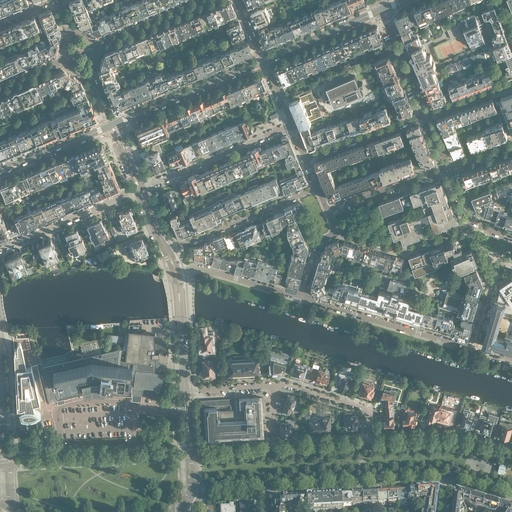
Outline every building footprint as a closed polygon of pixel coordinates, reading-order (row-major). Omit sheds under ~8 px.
[(11,10),(7,0),(0,0),(6,12),(11,10)] [(17,7),(13,0),(7,0),(11,10),(17,7)] [(150,12),(144,0),(141,0),(138,1),(143,15),(150,12)] [(156,9),(152,0),(144,0),(150,12),(156,9)] [(163,7),(160,0),(152,0),(156,9),(163,7)] [(344,13),(338,0),(336,0),(337,0),(335,1),(335,0),(331,2),(337,16),(344,13)] [(352,9),(348,0),(338,0),(344,13),(352,9)] [(367,3),(365,0),(348,0),(352,9),(367,3)] [(445,12),(440,0),(437,0),(431,3),(437,17),(442,15),(441,14),(445,12)] [(454,8),(450,0),(440,0),(445,12),(446,13),(451,11),(450,10),(454,8)] [(464,4),(461,0),(450,0),(454,8),(459,6),(460,7),(464,6),(464,4)] [(143,15),(138,1),(135,2),(135,1),(131,3),(137,18),(143,15)] [(235,12),(230,2),(230,1),(228,1),(224,3),(229,15),(229,17),(232,23),(238,20),(235,12)] [(86,7),(85,4),(84,2),(71,7),(73,13),(86,7)] [(337,16),(331,2),(326,4),(327,5),(325,5),(324,3),(322,4),(329,19),(337,16)] [(137,18),(131,3),(124,6),(130,20),(137,18)] [(229,15),(224,3),(218,5),(223,19),(229,17),(229,15)] [(437,17),(431,3),(423,6),(428,19),(433,17),(434,18),(437,17)] [(329,19),(322,4),(320,4),(321,7),(320,8),(319,7),(315,8),(316,9),(321,22),(329,19)] [(223,19),(218,5),(211,8),(216,21),(219,19),(220,21),(223,19)] [(130,20),(124,6),(118,8),(124,23),(130,20)] [(428,19),(423,6),(414,10),(420,23),(428,20),(428,19)] [(507,40),(503,30),(504,30),(499,16),(498,16),(494,6),(487,8),(480,11),(481,11),(480,12),(480,13),(481,13),(483,12),(484,15),(485,18),(487,18),(488,20),(490,19),(492,19),(493,24),(497,32),(495,33),(496,33),(493,34),(494,36),(492,37),(493,39),(493,40),(494,43),(492,43),(491,43),(492,46),(493,45),(493,46),(507,40)] [(76,18),(88,12),(86,7),(73,13),(76,18)] [(254,19),(272,12),(270,9),(267,11),(265,7),(257,10),(251,13),(254,19)] [(124,23),(118,8),(114,10),(114,11),(112,12),(117,26),(124,23)] [(217,23),(216,21),(211,8),(205,11),(211,25),(217,23)] [(36,22),(41,20),(53,15),(50,9),(38,15),(34,17),(36,22)] [(321,22),(316,9),(312,10),(312,9),(309,11),(310,13),(308,13),(313,26),(321,22)] [(420,23),(414,10),(406,13),(411,24),(415,22),(416,24),(417,24),(420,23)] [(211,25),(205,11),(198,14),(203,26),(206,25),(207,27),(211,25)] [(91,19),(88,12),(76,18),(78,24),(91,19)] [(118,26),(117,26),(112,12),(110,14),(107,16),(112,28),(118,26)] [(270,19),(269,16),(273,15),(272,12),(254,19),(256,25),(263,22),(270,19)] [(313,26),(308,13),(308,12),(304,14),(303,13),(301,14),(302,16),(299,17),(304,29),(313,26)] [(487,38),(484,30),(486,29),(485,26),(483,27),(481,22),(484,21),(483,18),(482,19),(480,13),(480,12),(477,13),(474,14),(463,18),(460,19),(471,47),(476,46),(478,45),(479,48),(482,47),(483,49),(492,46),(491,43),(489,37),(487,38)] [(411,24),(406,13),(395,18),(402,33),(411,29),(409,25),(411,24)] [(203,26),(198,14),(192,16),(197,29),(200,27),(201,30),(204,28),(203,26)] [(43,26),(55,20),(53,15),(41,20),(43,26)] [(112,28),(107,16),(104,17),(104,16),(101,17),(107,30),(112,28)] [(198,31),(197,29),(192,16),(186,19),(191,31),(194,30),(195,32),(198,31)] [(304,29),(299,17),(299,16),(296,18),(295,17),(293,18),(294,19),(292,20),(297,33),(304,29)] [(36,22),(34,17),(28,19),(33,31),(39,28),(36,22)] [(107,30),(101,17),(99,18),(99,19),(96,20),(98,24),(101,33),(107,30)] [(33,31),(28,19),(23,21),(28,33),(33,31)] [(93,24),(91,19),(78,24),(79,25),(84,28),(92,25),(93,24)] [(191,31),(186,19),(179,22),(184,34),(187,33),(188,35),(192,33),(191,31)] [(297,33),(292,20),(291,19),(287,21),(287,20),(285,21),(286,23),(283,24),(288,36),(297,33)] [(57,26),(56,23),(55,20),(43,26),(39,28),(41,33),(46,31),(57,26)] [(241,27),(240,23),(239,20),(238,20),(232,23),(225,26),(226,29),(228,28),(229,32),(241,27)] [(28,33),(23,21),(18,23),(23,35),(28,33)] [(184,34),(179,22),(173,24),(178,37),(181,35),(182,37),(185,36),(184,34)] [(23,35),(18,23),(12,26),(17,37),(17,38),(23,35)] [(288,36),(283,24),(283,23),(279,25),(279,24),(277,24),(277,26),(275,27),(280,40),(288,36)] [(101,33),(98,24),(92,27),(92,25),(84,28),(85,28),(85,29),(91,32),(96,35),(101,33)] [(178,37),(173,24),(166,27),(171,40),(175,38),(176,39),(178,38),(178,37)] [(462,34),(458,25),(448,30),(451,39),(462,34)] [(17,37),(12,26),(7,28),(11,39),(17,37)] [(60,32),(57,26),(46,31),(48,37),(60,32)] [(280,40),(275,27),(275,26),(271,28),(271,29),(268,30),(267,27),(264,28),(266,31),(267,31),(272,43),(280,40)] [(385,45),(377,26),(372,29),(372,28),(371,28),(370,29),(369,29),(369,30),(367,31),(374,45),(374,47),(379,45),(380,47),(385,45)] [(172,41),(166,27),(160,30),(166,44),(172,41)] [(241,27),(229,32),(231,35),(229,36),(231,39),(233,38),(234,37),(236,37),(244,33),(241,27)] [(11,39),(7,28),(1,31),(6,42),(11,39)] [(272,43),(267,31),(266,31),(264,28),(259,30),(265,46),(272,43)] [(418,36),(417,32),(416,32),(413,33),(412,29),(411,29),(402,33),(405,41),(418,36)] [(166,44),(160,30),(153,33),(158,45),(161,44),(162,45),(166,44)] [(374,45),(367,31),(363,32),(362,32),(361,32),(361,33),(360,33),(360,34),(359,34),(365,49),(374,45)] [(58,39),(60,32),(48,37),(50,42),(58,39)] [(158,45),(153,33),(147,35),(151,46),(152,47),(153,49),(156,48),(156,47),(158,45)] [(365,49),(359,34),(354,36),(353,36),(352,36),(351,37),(350,37),(350,38),(349,38),(355,53),(365,49)] [(151,46),(147,35),(141,38),(146,50),(148,49),(152,47),(151,46)] [(437,69),(430,54),(427,55),(425,50),(422,44),(418,36),(405,41),(412,56),(424,85),(438,79),(438,80),(449,75),(448,73),(445,66),(445,64),(442,65),(443,67),(442,68),(442,67),(437,69)] [(146,50),(141,38),(135,40),(140,51),(140,52),(144,51),(146,50)] [(355,53),(349,38),(345,40),(343,40),(341,41),(341,42),(340,42),(346,57),(355,53)] [(55,52),(58,39),(50,42),(46,44),(47,47),(49,46),(52,53),(55,52)] [(140,51),(135,40),(129,43),(134,55),(137,54),(136,52),(140,51)] [(511,75),(511,52),(507,40),(493,46),(502,70),(505,69),(508,77),(511,75)] [(252,52),(249,46),(247,41),(244,42),(244,43),(241,44),(240,43),(237,44),(242,56),(252,52)] [(346,57),(340,42),(335,44),(334,44),(332,45),(331,46),(337,61),(346,57)] [(46,56),(41,44),(39,45),(37,45),(37,43),(35,44),(36,47),(41,58),(46,56)] [(52,53),(49,46),(47,47),(46,44),(45,43),(41,44),(46,56),(52,53)] [(134,55),(129,43),(123,45),(129,59),(135,57),(134,55)] [(242,56),(237,44),(233,46),(233,47),(229,49),(233,60),(242,56)] [(129,59),(123,45),(117,48),(122,60),(125,59),(125,60),(129,59)] [(41,58),(36,47),(34,48),(31,46),(29,47),(35,61),(41,58)] [(337,61),(331,46),(326,48),(325,48),(323,49),(322,50),(328,65),(337,61)] [(35,61),(29,47),(23,49),(25,53),(29,63),(35,61)] [(122,60),(117,48),(111,50),(116,63),(123,60),(122,60)] [(233,60),(229,49),(224,51),(223,50),(219,52),(224,64),(233,60)] [(116,63),(111,50),(105,53),(110,63),(110,64),(110,65),(111,64),(111,65),(116,63)] [(328,65),(322,50),(317,52),(316,52),(314,53),(313,54),(312,54),(319,68),(328,65)] [(487,58),(483,51),(477,54),(476,54),(479,61),(487,58)] [(224,64),(219,52),(215,54),(215,55),(211,57),(216,67),(224,64)] [(29,63),(25,53),(22,54),(21,53),(19,54),(24,66),(29,63)] [(110,63),(105,53),(104,53),(103,56),(101,55),(99,61),(102,62),(101,62),(109,65),(109,63),(110,63)] [(24,66),(19,54),(16,55),(17,57),(13,58),(18,68),(24,66)] [(319,68),(312,54),(308,56),(306,56),(304,57),(304,58),(303,58),(309,72),(319,68)] [(479,61),(476,54),(469,56),(470,57),(468,57),(471,64),(472,64),(479,61)] [(392,65),(390,60),(388,56),(372,62),(376,71),(392,65)] [(471,64),(468,57),(468,56),(462,59),(462,60),(461,60),(464,67),(471,64)] [(12,71),(7,59),(6,57),(1,59),(2,63),(7,73),(12,71)] [(216,67),(211,57),(206,59),(205,58),(201,59),(206,71),(216,67)] [(18,68),(13,58),(10,59),(10,58),(7,59),(12,71),(18,68)] [(309,72),(303,58),(298,60),(297,60),(296,60),(295,61),(295,62),(294,62),(300,76),(309,72)] [(206,71),(201,59),(197,61),(198,62),(193,64),(198,75),(206,71)] [(464,67),(461,60),(460,59),(454,62),(454,63),(453,63),(456,70),(464,67)] [(109,67),(109,65),(101,62),(99,71),(109,67)] [(300,76),(294,62),(289,64),(288,64),(287,64),(286,64),(286,65),(285,66),(291,80),(300,76)] [(456,70),(453,63),(453,62),(446,65),(445,66),(448,73),(456,70)] [(198,75),(193,64),(188,66),(187,65),(183,67),(189,79),(198,75)] [(395,71),(392,65),(376,71),(379,78),(395,71)] [(291,81),(291,80),(285,66),(280,68),(279,68),(278,68),(277,68),(277,69),(276,69),(276,70),(275,70),(283,87),(284,87),(285,87),(286,87),(286,86),(287,85),(286,83),(291,81)] [(101,77),(114,72),(113,70),(111,70),(109,67),(99,71),(99,73),(101,77)] [(189,79),(183,67),(179,69),(180,70),(176,72),(180,82),(189,79)] [(495,82),(491,70),(488,71),(487,68),(485,69),(485,70),(482,71),(482,73),(487,85),(495,82)] [(60,79),(64,71),(62,70),(52,75),(56,85),(60,83),(61,81),(60,79)] [(64,85),(70,74),(64,71),(60,79),(61,81),(60,83),(64,85)] [(164,89),(157,74),(156,71),(153,73),(154,74),(151,76),(152,78),(158,92),(164,89)] [(398,79),(397,77),(395,71),(379,78),(382,85),(398,79)] [(487,85),(482,73),(480,74),(479,71),(477,72),(477,73),(473,74),(478,88),(487,85)] [(114,78),(113,75),(115,74),(114,72),(101,77),(103,83),(114,78)] [(170,86),(166,75),(165,73),(161,74),(161,72),(157,74),(164,89),(170,86)] [(180,82),(176,72),(170,74),(170,73),(166,75),(170,86),(171,86),(180,82)] [(72,84),(76,78),(70,74),(64,85),(66,87),(69,86),(69,85),(71,85),(72,84)] [(478,88),(473,74),(469,75),(467,75),(468,78),(466,79),(470,91),(478,88)] [(56,85),(52,75),(46,78),(52,91),(54,90),(53,89),(54,88),(57,87),(56,85)] [(269,92),(261,75),(254,78),(260,93),(261,96),(269,92)] [(363,94),(355,75),(327,87),(330,96),(327,97),(327,98),(327,99),(328,100),(329,99),(331,98),(334,106),(363,94)] [(158,92),(152,78),(149,79),(148,77),(145,79),(151,94),(158,92)] [(470,91),(466,79),(465,77),(461,79),(460,78),(458,78),(459,81),(457,82),(462,94),(470,91)] [(52,91),(46,78),(41,80),(46,91),(48,90),(50,91),(50,92),(52,91)] [(82,85),(80,80),(76,78),(72,84),(71,85),(69,86),(71,90),(73,89),(82,85)] [(116,85),(123,82),(121,79),(116,81),(114,78),(103,83),(106,90),(116,85)] [(260,93),(254,78),(246,81),(253,96),(260,93)] [(146,97),(147,96),(148,95),(149,96),(150,95),(151,94),(145,79),(130,85),(129,82),(126,84),(127,86),(119,90),(116,85),(106,90),(115,110),(124,106),(125,106),(126,105),(127,105),(128,104),(129,104),(130,104),(131,103),(144,98),(144,97),(145,97),(146,97)] [(401,86),(401,85),(398,79),(382,85),(385,93),(401,86)] [(441,86),(438,80),(438,79),(424,85),(426,92),(427,91),(441,86)] [(46,91),(41,80),(35,83),(41,96),(43,95),(42,94),(43,92),(46,91)] [(462,94),(457,82),(456,80),(452,82),(452,81),(450,81),(451,84),(449,85),(450,90),(453,97),(462,94)] [(253,96),(246,81),(239,84),(245,99),(246,101),(250,99),(249,97),(253,96)] [(41,96),(35,83),(29,85),(35,98),(38,96),(39,98),(41,97),(41,96)] [(245,99),(239,84),(232,88),(238,102),(238,103),(242,101),(241,100),(245,99)] [(35,98),(29,85),(23,88),(30,102),(33,101),(32,99),(35,98)] [(71,96),(84,90),(82,85),(73,89),(71,90),(72,93),(72,94),(70,95),(71,96)] [(405,93),(404,91),(403,91),(401,86),(385,93),(388,100),(392,98),(405,93)] [(444,92),(441,86),(427,91),(429,98),(444,92)] [(30,102),(23,88),(17,91),(23,103),(26,102),(27,104),(30,102)] [(238,102),(232,88),(224,91),(225,91),(230,105),(231,105),(238,102)] [(87,96),(84,90),(71,96),(73,102),(76,100),(87,96)] [(322,118),(311,90),(299,95),(299,94),(297,95),(288,99),(290,102),(301,128),(303,127),(309,124),(311,123),(322,118)] [(432,105),(453,97),(450,90),(448,91),(449,93),(445,95),(444,92),(429,98),(432,105)] [(23,103),(17,91),(12,93),(18,107),(18,108),(21,106),(20,104),(23,103)] [(230,105),(225,91),(224,92),(223,91),(221,92),(220,93),(220,94),(217,95),(223,108),(230,105)] [(511,91),(507,93),(493,98),(497,109),(502,122),(507,136),(511,133),(511,91)] [(18,107),(12,93),(5,96),(11,109),(14,107),(15,108),(18,107)] [(409,102),(405,93),(392,98),(393,102),(392,103),(393,106),(396,105),(396,107),(409,102)] [(223,108),(217,95),(216,95),(214,96),(213,97),(209,98),(215,111),(223,108)] [(11,109),(5,96),(0,98),(0,101),(4,112),(8,110),(8,111),(11,110),(11,109)] [(96,118),(87,96),(76,100),(78,107),(70,110),(70,109),(67,110),(67,112),(63,114),(63,112),(57,115),(57,116),(50,119),(57,135),(96,118)] [(215,111),(209,98),(208,98),(206,99),(205,100),(203,101),(208,114),(215,111)] [(497,109),(493,98),(485,101),(489,112),(489,114),(493,112),(493,111),(497,109)] [(208,114),(203,101),(203,100),(196,103),(193,104),(201,123),(204,122),(202,117),(208,114)] [(489,112),(485,101),(477,104),(480,115),(481,117),(485,115),(484,114),(489,112)] [(413,111),(409,102),(396,107),(397,109),(395,110),(396,113),(397,113),(399,117),(413,111)] [(201,123),(193,104),(190,106),(190,105),(184,108),(184,109),(190,122),(197,119),(196,120),(198,124),(201,123)] [(480,115),(477,104),(468,107),(472,118),(473,120),(477,118),(476,117),(480,115)] [(391,119),(388,110),(386,107),(384,108),(383,106),(380,106),(381,108),(377,109),(377,110),(382,123),(391,119)] [(472,118),(468,107),(460,110),(464,121),(465,123),(469,121),(468,119),(472,118)] [(184,109),(182,110),(181,110),(179,110),(178,111),(178,112),(183,125),(190,122),(184,109)] [(382,123),(377,110),(375,111),(374,109),(371,110),(372,111),(368,112),(373,126),(382,123)] [(464,121),(460,110),(452,113),(455,121),(456,126),(460,124),(460,122),(464,121)] [(183,125),(178,112),(174,113),(172,113),(171,114),(170,115),(175,128),(183,125)] [(373,126),(368,112),(364,113),(364,112),(361,113),(362,116),(358,117),(355,118),(355,116),(347,119),(352,132),(352,133),(363,129),(373,126)] [(455,121),(452,113),(439,118),(438,119),(440,125),(451,121),(451,122),(455,121)] [(175,128),(170,115),(167,116),(166,116),(165,116),(164,117),(163,118),(162,118),(168,131),(175,128)] [(157,143),(170,137),(168,131),(162,118),(134,130),(135,131),(135,132),(135,134),(136,135),(137,136),(138,139),(139,140),(138,140),(138,141),(139,143),(140,143),(141,144),(150,141),(151,144),(148,145),(150,148),(152,153),(149,154),(145,156),(146,158),(146,159),(146,160),(147,161),(148,163),(160,158),(158,153),(163,151),(162,149),(160,150),(157,143)] [(57,135),(50,119),(37,125),(44,141),(57,135)] [(352,132),(347,119),(340,122),(345,135),(348,134),(352,132)] [(249,128),(246,120),(242,121),(243,122),(238,123),(244,137),(253,133),(252,132),(253,131),(252,130),(251,129),(251,128),(249,128)] [(454,129),(451,122),(451,121),(440,125),(444,133),(454,129)] [(345,135),(340,122),(333,124),(338,137),(342,136),(345,135)] [(507,136),(502,122),(496,124),(501,138),(507,136)] [(244,137),(238,123),(231,127),(235,138),(238,137),(239,138),(240,138),(241,138),(244,137)] [(317,146),(316,145),(311,132),(309,124),(303,127),(301,128),(305,138),(305,139),(307,144),(309,149),(317,146)] [(338,137),(333,124),(326,127),(330,140),(338,137)] [(501,138),(496,124),(489,126),(495,140),(501,138)] [(44,141),(37,125),(33,126),(34,127),(30,129),(36,144),(44,141)] [(421,131),(419,125),(407,129),(408,133),(409,133),(410,135),(421,131)] [(495,140),(489,126),(483,129),(484,131),(489,142),(495,140)] [(235,138),(231,127),(224,130),(229,141),(235,138)] [(330,140),(326,127),(318,130),(323,143),(326,142),(330,140)] [(36,144),(30,129),(26,130),(26,129),(22,131),(29,147),(36,144)] [(457,136),(455,132),(457,132),(456,129),(454,129),(444,133),(447,140),(457,136)] [(229,141),(224,130),(217,132),(222,144),(229,141)] [(323,143),(318,130),(311,132),(316,145),(320,144),(323,143)] [(29,147),(22,131),(19,132),(20,133),(16,135),(22,150),(29,147)] [(425,139),(421,131),(410,135),(409,135),(411,138),(412,138),(413,140),(412,141),(413,144),(425,139)] [(489,142),(484,131),(481,132),(482,134),(479,135),(478,133),(475,134),(480,145),(489,142)] [(222,144),(217,132),(211,135),(215,147),(222,144)] [(404,141),(402,138),(400,132),(386,137),(390,148),(394,146),(394,145),(404,141)] [(480,145),(475,134),(473,135),(473,137),(470,138),(470,136),(467,137),(472,148),(480,145)] [(22,150),(16,135),(12,136),(12,135),(8,137),(9,138),(15,153),(22,150)] [(215,147),(211,135),(204,138),(209,149),(215,147)] [(292,147),(287,136),(287,135),(286,135),(280,138),(282,142),(287,153),(290,152),(288,148),(292,147)] [(462,143),(460,139),(458,140),(457,136),(447,140),(450,147),(461,143),(462,143)] [(390,148),(386,137),(375,141),(379,150),(382,149),(383,150),(385,149),(386,152),(391,151),(390,148)] [(15,153),(9,138),(5,139),(5,138),(1,140),(8,156),(15,153)] [(209,149),(204,138),(197,141),(202,152),(209,149)] [(428,148),(427,144),(425,139),(413,144),(414,147),(415,146),(416,148),(415,149),(416,152),(428,148)] [(8,156),(1,140),(0,140),(0,155),(1,159),(8,156)] [(202,152),(197,141),(191,143),(196,155),(202,152)] [(379,150),(375,141),(374,141),(364,145),(363,145),(353,149),(356,158),(379,150)] [(288,155),(287,153),(282,142),(277,144),(281,155),(284,154),(285,156),(288,155)] [(108,159),(109,156),(108,155),(106,154),(103,149),(104,149),(105,146),(104,145),(102,144),(101,143),(74,155),(80,168),(81,170),(85,168),(84,167),(94,163),(95,165),(108,160),(108,159)] [(196,155),(191,143),(182,147),(188,161),(192,159),(193,157),(193,156),(196,155)] [(465,151),(463,148),(462,148),(461,146),(462,145),(461,143),(450,147),(453,154),(453,155),(454,155),(465,151)] [(281,155),(277,144),(271,147),(276,159),(281,156),(281,155)] [(188,161),(182,147),(181,145),(177,147),(178,149),(175,150),(180,162),(181,164),(188,161)] [(263,161),(259,151),(260,151),(259,150),(260,149),(260,148),(260,147),(259,147),(250,151),(256,164),(263,161)] [(276,159),(271,147),(265,149),(270,161),(276,159)] [(432,156),(428,148),(416,152),(418,155),(419,154),(420,157),(419,157),(420,160),(421,160),(432,156)] [(270,161),(265,149),(261,151),(260,151),(259,151),(263,161),(264,164),(270,161)] [(356,158),(353,149),(330,157),(333,166),(356,158)] [(180,162),(175,150),(168,153),(168,154),(167,154),(168,156),(167,156),(170,164),(171,164),(172,165),(180,162)] [(296,156),(294,153),(293,150),(290,152),(287,153),(288,155),(285,156),(284,157),(286,160),(296,156)] [(256,164),(250,151),(248,152),(248,151),(247,152),(247,154),(246,154),(247,154),(244,156),(249,169),(256,166),(256,164)] [(80,168),(74,155),(67,158),(73,171),(80,168)] [(249,169),(244,156),(237,158),(243,172),(249,169)] [(298,162),(297,159),(296,156),(286,160),(284,161),(286,167),(292,165),(298,162)] [(434,162),(432,156),(421,160),(422,162),(421,162),(422,166),(434,162)] [(333,166),(330,157),(327,158),(327,159),(315,163),(317,167),(322,165),(322,166),(323,166),(324,168),(327,166),(328,168),(333,166)] [(511,169),(507,157),(498,160),(502,172),(506,171),(507,174),(509,173),(508,170),(511,169)] [(73,171),(67,158),(61,161),(66,173),(73,171)] [(163,165),(160,158),(148,163),(150,168),(151,170),(151,171),(163,165)] [(243,172),(237,158),(230,161),(235,175),(243,172)] [(415,169),(412,163),(411,159),(403,162),(402,160),(396,163),(401,174),(415,169)] [(111,166),(110,164),(110,163),(110,162),(109,162),(109,161),(108,160),(95,165),(97,172),(111,166)] [(502,172),(498,160),(489,164),(493,175),(494,177),(497,176),(497,177),(501,176),(500,173),(502,172)] [(67,175),(66,173),(61,161),(54,163),(61,180),(65,178),(64,176),(67,175)] [(235,175),(230,161),(223,164),(229,178),(235,175)] [(303,172),(298,162),(292,165),(294,169),(295,169),(295,170),(295,171),(296,171),(297,173),(297,175),(303,172)] [(61,180),(54,163),(47,166),(53,181),(54,183),(61,180)] [(401,174),(396,163),(393,164),(394,165),(391,166),(391,164),(388,165),(392,177),(401,174)] [(229,178),(223,164),(216,167),(221,181),(229,178)] [(493,175),(489,164),(479,167),(485,180),(488,179),(489,180),(492,179),(490,176),(493,175)] [(329,170),(328,168),(327,166),(324,168),(323,166),(322,166),(322,165),(317,167),(320,175),(322,180),(332,177),(329,170)] [(392,177),(388,165),(385,167),(386,168),(383,169),(383,167),(380,168),(380,170),(384,180),(392,177)] [(53,181),(47,166),(38,170),(45,184),(53,181)] [(114,173),(113,172),(113,171),(113,170),(112,169),(111,166),(97,172),(100,178),(114,173)] [(221,181),(216,167),(209,170),(214,184),(221,181)] [(485,180),(479,167),(471,170),(475,183),(478,182),(478,183),(485,181),(485,180)] [(45,184),(38,170),(30,174),(36,188),(45,184)] [(214,184),(209,170),(202,173),(208,187),(214,184)] [(371,184),(383,180),(384,180),(380,170),(354,180),(357,190),(371,185),(371,184)] [(475,183),(471,170),(461,174),(467,188),(474,185),(473,183),(475,183)] [(307,182),(303,172),(297,175),(302,185),(307,183),(307,182)] [(117,180),(114,173),(100,178),(103,186),(117,180)] [(208,187),(202,173),(199,174),(197,173),(194,174),(199,188),(200,190),(208,187)] [(302,185),(297,175),(297,173),(291,175),(296,188),(302,185)] [(36,188),(30,174),(22,177),(28,192),(29,191),(29,192),(31,191),(31,190),(36,188)] [(199,188),(194,174),(187,178),(187,179),(192,191),(199,188)] [(296,188),(291,175),(285,178),(290,190),(296,188)] [(28,192),(22,177),(15,180),(21,193),(21,194),(25,193),(26,195),(29,194),(28,192)] [(336,186),(335,185),(332,177),(322,180),(325,187),(328,195),(334,193),(333,191),(334,191),(333,189),(335,188),(336,186)] [(280,187),(276,178),(267,182),(272,194),(278,191),(279,189),(278,187),(280,187)] [(290,190),(285,178),(279,181),(284,193),(290,190)] [(192,191),(187,179),(180,183),(180,184),(184,194),(192,191)] [(21,193),(15,180),(8,183),(14,197),(16,196),(16,195),(21,193)] [(121,188),(121,186),(121,185),(119,184),(118,184),(117,180),(103,186),(102,186),(103,187),(107,195),(121,189),(120,189),(121,188)] [(357,190),(354,180),(336,186),(335,188),(333,189),(334,191),(333,191),(334,193),(328,195),(330,199),(343,194),(343,195),(357,190)] [(426,235),(423,225),(431,222),(435,232),(451,226),(458,223),(457,221),(454,214),(453,214),(452,213),(453,212),(450,205),(447,199),(448,199),(441,183),(440,181),(436,183),(379,203),(383,215),(419,202),(421,207),(420,207),(420,208),(419,208),(419,209),(420,209),(420,210),(421,210),(422,209),(424,215),(409,220),(408,218),(403,220),(402,217),(388,222),(390,227),(389,227),(392,235),(393,234),(394,239),(401,236),(403,243),(420,237),(426,235)] [(272,194),(267,182),(260,185),(265,197),(265,198),(266,198),(267,198),(268,198),(269,198),(269,197),(270,196),(269,195),(272,194)] [(14,197),(8,183),(0,186),(0,187),(7,203),(10,201),(9,199),(11,199),(12,199),(13,199),(13,198),(15,197),(14,197)] [(511,189),(509,183),(497,187),(499,194),(507,191),(511,189)] [(265,197),(260,185),(258,185),(257,184),(252,186),(258,200),(265,197)] [(103,187),(101,188),(101,189),(100,190),(99,188),(98,188),(97,187),(94,188),(93,185),(88,187),(93,201),(94,200),(94,201),(107,195),(103,187)] [(258,200),(252,186),(247,188),(248,190),(246,190),(251,203),(258,200)] [(93,201),(88,187),(79,191),(84,204),(89,202),(90,203),(93,201)] [(174,200),(176,199),(174,194),(172,195),(170,190),(165,192),(166,192),(161,194),(165,205),(167,205),(169,208),(176,205),(174,200)] [(251,203),(246,190),(239,193),(245,206),(247,205),(248,206),(249,206),(250,206),(251,206),(251,205),(252,204),(252,203),(251,203)] [(494,207),(495,203),(493,198),(496,197),(499,196),(497,192),(491,194),(490,190),(479,194),(471,197),(475,207),(475,208),(475,209),(476,209),(476,210),(477,211),(478,212),(478,213),(479,213),(480,214),(481,214),(482,215),(483,215),(483,216),(488,217),(487,218),(501,222),(504,212),(504,211),(499,210),(500,207),(495,206),(495,207),(494,207)] [(84,204),(79,191),(69,195),(75,208),(76,208),(79,207),(84,204)] [(506,205),(510,193),(507,191),(499,194),(502,204),(506,205)] [(245,206),(239,193),(236,195),(235,193),(234,194),(234,193),(233,193),(232,193),(231,194),(231,195),(237,209),(245,206)] [(75,208),(69,195),(60,199),(65,212),(75,208)] [(237,209),(231,195),(224,198),(230,212),(237,209)] [(230,212),(224,198),(216,201),(217,202),(222,215),(230,212)] [(65,212),(60,199),(50,203),(56,216),(61,214),(62,214),(65,213),(65,212)] [(222,215),(217,202),(202,209),(208,223),(219,219),(220,218),(220,216),(222,215)] [(56,216),(50,203),(41,207),(47,220),(48,220),(51,219),(51,218),(56,216)] [(302,210),(299,204),(298,203),(290,206),(294,215),(301,212),(302,210)] [(295,218),(294,215),(290,206),(284,209),(288,219),(287,219),(288,221),(295,218)] [(47,221),(47,220),(41,207),(32,211),(38,225),(47,221)] [(133,218),(131,213),(132,213),(130,209),(126,210),(126,209),(113,214),(114,215),(114,214),(116,219),(119,217),(122,223),(133,218)] [(208,223),(202,209),(196,211),(202,226),(208,223)] [(288,219),(284,209),(282,210),(282,211),(277,213),(281,223),(285,221),(285,220),(287,219),(288,219)] [(38,225),(32,211),(23,215),(28,228),(38,225)] [(202,226),(196,211),(189,214),(191,218),(196,231),(201,228),(202,227),(202,226)] [(511,226),(511,225),(511,215),(507,213),(504,212),(501,222),(511,226)] [(281,223),(277,213),(271,216),(272,217),(277,229),(278,229),(279,227),(278,226),(281,225),(282,223),(281,223)] [(179,221),(178,219),(179,218),(177,214),(169,218),(174,227),(179,225),(179,223),(178,221),(179,221)] [(28,228),(23,215),(13,219),(19,233),(19,232),(28,228)] [(277,229),(272,217),(271,216),(266,218),(265,220),(271,232),(277,229)] [(137,229),(135,225),(135,224),(133,218),(122,223),(124,228),(123,228),(123,229),(123,230),(123,231),(123,232),(124,233),(125,233),(126,233),(132,231),(133,232),(134,232),(136,232),(136,230),(136,229),(137,229)] [(196,231),(191,218),(185,221),(190,233),(195,230),(196,231)] [(298,225),(295,218),(288,221),(287,223),(289,227),(288,227),(287,229),(287,230),(298,225)] [(105,230),(101,220),(98,221),(97,220),(95,221),(94,222),(94,223),(96,228),(97,229),(98,231),(97,231),(97,233),(100,240),(109,237),(106,230),(105,230)] [(271,232),(265,220),(260,222),(265,234),(267,234),(268,235),(271,233),(271,232)] [(190,233),(185,221),(179,223),(179,225),(184,235),(190,233)] [(97,233),(97,231),(98,231),(97,229),(96,228),(94,223),(93,223),(92,222),(90,223),(90,224),(87,225),(89,230),(88,230),(91,238),(93,238),(94,243),(95,242),(96,243),(99,242),(99,241),(100,240),(97,233)] [(265,234),(260,222),(254,225),(260,238),(264,237),(263,235),(265,234)] [(184,235),(179,225),(174,227),(176,234),(175,234),(175,235),(174,235),(174,236),(174,237),(175,238),(176,238),(177,238),(184,235)] [(260,238),(254,225),(245,229),(249,238),(250,237),(251,239),(250,239),(252,246),(254,244),(253,241),(260,238)] [(301,231),(300,230),(298,225),(287,230),(286,231),(289,236),(301,231)] [(9,237),(18,233),(15,228),(10,230),(11,231),(8,232),(7,231),(10,230),(9,228),(6,230),(0,232),(0,240),(4,239),(8,237),(9,237)] [(245,229),(236,233),(241,244),(241,246),(249,243),(250,246),(252,246),(250,239),(248,240),(248,238),(249,238),(245,229)] [(84,243),(80,234),(79,235),(77,230),(71,232),(79,251),(80,250),(80,251),(82,252),(83,251),(84,250),(84,249),(85,249),(83,244),(84,243)] [(303,237),(301,231),(289,236),(291,243),(303,237)] [(79,251),(71,232),(65,235),(67,240),(66,240),(70,249),(71,249),(73,253),(74,253),(75,253),(76,254),(78,253),(78,252),(78,251),(79,251)] [(241,244),(236,233),(236,232),(230,234),(235,245),(235,246),(237,245),(237,246),(241,244)] [(235,245),(230,234),(227,236),(226,235),(225,234),(223,235),(227,245),(228,246),(231,245),(231,247),(235,245)] [(227,245),(223,235),(216,238),(220,247),(223,245),(224,246),(227,245)] [(303,237),(291,243),(292,246),(292,248),(306,252),(307,247),(303,237)] [(220,247),(216,238),(210,240),(214,249),(220,247)] [(147,249),(147,248),(146,247),(145,248),(144,245),(145,245),(145,243),(144,244),(142,239),(141,239),(140,239),(134,242),(129,244),(133,255),(134,254),(134,256),(134,257),(138,258),(140,258),(141,257),(143,257),(144,257),(146,257),(146,256),(146,255),(147,255),(148,254),(146,249),(147,249)] [(214,249),(210,240),(208,241),(209,242),(207,243),(206,242),(205,242),(205,243),(204,243),(204,244),(204,245),(204,253),(210,252),(210,250),(212,250),(213,250),(214,249)] [(342,249),(340,243),(338,240),(332,242),(335,252),(340,250),(342,251),(342,249)] [(59,260),(55,250),(55,249),(55,248),(54,247),(54,246),(53,246),(51,241),(47,243),(46,243),(46,244),(43,245),(41,245),(38,246),(40,251),(34,253),(34,254),(33,254),(33,255),(33,256),(33,257),(34,258),(35,258),(36,258),(42,256),(46,265),(59,260)] [(346,254),(350,243),(345,241),(343,242),(340,243),(342,249),(342,251),(343,251),(343,253),(346,254)] [(476,261),(474,256),(472,257),(469,251),(463,252),(462,250),(461,248),(460,248),(458,249),(455,242),(454,242),(454,241),(452,242),(444,245),(447,254),(450,254),(453,261),(452,261),(457,273),(462,271),(463,274),(466,272),(477,268),(479,267),(476,261)] [(335,252),(332,242),(325,245),(326,249),(327,249),(329,255),(332,254),(331,253),(335,252)] [(353,256),(357,245),(350,243),(346,254),(353,256)] [(204,253),(204,245),(203,245),(202,245),(202,246),(202,247),(195,247),(194,247),(193,248),(192,248),(192,249),(192,250),(193,251),(194,251),(194,253),(204,253)] [(362,259),(366,248),(357,245),(353,256),(352,258),(356,260),(357,258),(362,259)] [(448,258),(447,254),(444,245),(437,247),(441,258),(444,257),(445,259),(448,258)] [(441,258),(437,247),(430,250),(436,268),(439,267),(437,260),(441,258)] [(304,260),(306,252),(292,248),(292,252),(293,252),(292,256),(304,260)] [(369,263),(373,251),(371,250),(370,250),(369,249),(368,249),(368,248),(366,248),(362,259),(362,260),(366,261),(365,262),(369,263)] [(329,255),(327,249),(326,249),(322,251),(320,259),(328,261),(329,256),(329,255)] [(436,268),(430,250),(409,257),(411,265),(409,266),(410,269),(412,268),(415,275),(436,268)] [(377,264),(380,253),(378,252),(376,251),(373,251),(369,263),(373,264),(373,263),(377,264)] [(211,264),(214,255),(213,255),(212,255),(210,255),(210,252),(204,253),(205,261),(205,262),(206,263),(211,264)] [(205,261),(204,253),(194,253),(194,256),(193,256),(193,257),(192,257),(192,258),(193,258),(193,259),(194,259),(195,260),(196,260),(202,259),(202,260),(203,260),(203,261),(204,261),(205,261)] [(383,268),(387,255),(385,254),(383,253),(382,253),(380,253),(377,264),(380,265),(380,266),(383,268)] [(26,269),(24,264),(23,261),(22,261),(20,256),(18,257),(17,256),(17,255),(7,260),(8,262),(6,263),(6,262),(6,263),(5,263),(8,267),(7,268),(8,271),(9,271),(11,275),(13,274),(14,276),(24,272),(23,270),(25,269),(26,269)] [(219,267),(221,257),(214,255),(211,264),(219,267)] [(391,269),(395,256),(393,256),(392,256),(390,256),(387,255),(383,268),(387,269),(387,267),(391,269)] [(301,268),(304,260),(292,256),(291,259),(289,259),(288,263),(293,264),(293,265),(301,268)] [(400,271),(403,261),(404,259),(397,257),(396,256),(395,256),(391,269),(392,269),(392,268),(396,269),(395,270),(400,271)] [(226,269),(229,260),(221,257),(219,267),(226,269)] [(247,272),(251,260),(245,258),(244,260),(241,270),(247,272)] [(234,271),(237,259),(236,259),(236,260),(233,259),(232,260),(230,259),(229,260),(226,269),(234,271)] [(241,270),(244,260),(241,259),(237,259),(234,271),(239,273),(240,272),(241,270)] [(330,262),(328,261),(320,259),(317,266),(330,270),(331,265),(329,265),(330,262)] [(253,274),(257,262),(251,260),(247,272),(253,274)] [(266,277),(269,265),(257,261),(257,262),(253,274),(266,277)] [(299,275),(301,268),(293,265),(293,264),(288,263),(287,268),(288,268),(287,272),(299,275)] [(272,279),(276,267),(269,265),(266,277),(272,279)] [(329,274),(330,270),(317,266),(315,273),(326,276),(327,273),(329,274)] [(280,274),(282,270),(282,269),(276,267),(272,279),(274,280),(274,281),(275,282),(277,283),(278,282),(280,274)] [(479,274),(477,268),(466,272),(467,276),(466,276),(467,279),(468,279),(468,278),(479,274)] [(295,289),(299,275),(287,272),(286,276),(287,276),(284,286),(295,289)] [(326,281),(327,277),(326,276),(315,273),(312,283),(318,284),(321,282),(322,283),(324,282),(324,283),(324,282),(325,281),(326,281)] [(483,283),(479,274),(468,278),(470,283),(483,283)] [(450,288),(454,277),(448,275),(445,286),(450,288)] [(511,335),(506,333),(507,330),(509,315),(502,313),(505,305),(509,306),(510,303),(509,302),(510,298),(511,297),(511,277),(500,286),(502,293),(499,294),(498,299),(496,299),(493,309),(482,345),(493,348),(494,345),(511,350),(511,335)] [(409,305),(411,299),(406,297),(406,296),(405,295),(408,284),(390,279),(387,290),(385,289),(385,291),(380,289),(378,295),(362,291),(358,303),(369,306),(369,305),(397,313),(411,317),(411,318),(422,322),(425,311),(425,310),(409,305)] [(322,292),(325,290),(326,288),(325,288),(324,286),(325,285),(324,283),(324,282),(322,283),(321,282),(318,284),(312,283),(312,286),(317,296),(320,297),(322,292)] [(338,297),(342,284),(339,283),(335,286),(333,289),(334,289),(332,295),(335,296),(336,296),(337,297),(338,297)] [(345,299),(349,286),(345,285),(345,284),(343,283),(342,284),(338,297),(342,298),(344,299),(345,299)] [(480,292),(482,284),(483,284),(483,283),(470,283),(470,284),(469,289),(480,292)] [(352,301),(355,288),(351,287),(351,286),(349,285),(349,286),(345,299),(348,300),(349,300),(350,300),(350,301),(351,300),(352,301)] [(332,295),(334,289),(333,289),(327,287),(326,288),(325,290),(322,292),(320,297),(330,300),(332,295)] [(358,303),(362,291),(362,290),(358,289),(358,288),(356,287),(355,288),(352,301),(355,302),(357,303),(358,302),(358,303)] [(478,299),(480,292),(469,289),(468,288),(467,291),(468,291),(467,296),(478,299)] [(478,299),(467,296),(448,290),(442,307),(451,310),(453,305),(455,306),(454,308),(456,308),(457,307),(459,307),(458,312),(473,316),(478,299)] [(428,323),(431,313),(431,312),(429,311),(428,313),(425,311),(422,322),(423,322),(424,323),(425,323),(428,323)] [(434,325),(437,315),(437,314),(435,313),(435,314),(431,313),(428,323),(429,324),(430,325),(431,324),(434,325)] [(440,327),(443,317),(443,316),(441,315),(441,316),(437,315),(434,325),(435,326),(437,326),(440,327)] [(446,329),(449,319),(450,318),(447,317),(447,318),(443,317),(440,327),(441,327),(441,328),(443,328),(446,329)] [(472,326),(474,320),(463,317),(462,322),(462,323),(464,324),(464,323),(472,326)] [(452,333),(454,325),(455,324),(454,322),(453,322),(453,321),(453,320),(449,319),(446,329),(450,330),(450,333),(452,333)] [(469,336),(472,326),(464,323),(464,324),(462,327),(463,327),(461,333),(469,336)] [(457,338),(460,327),(454,325),(452,333),(451,336),(457,338)] [(468,341),(469,336),(461,333),(463,327),(462,327),(460,327),(457,338),(468,341)] [(158,367),(157,356),(158,355),(158,351),(157,351),(157,347),(155,347),(154,332),(128,329),(126,346),(102,352),(98,342),(80,346),(82,354),(81,354),(72,353),(65,357),(41,363),(44,374),(42,374),(45,387),(47,387),(50,398),(61,395),(61,396),(82,391),(83,393),(89,392),(90,387),(96,386),(97,391),(104,392),(104,390),(160,396),(163,386),(164,383),(162,382),(162,380),(162,366),(158,367)] [(213,348),(212,342),(214,341),(214,340),(214,339),(213,337),(212,337),(212,332),(206,332),(205,329),(202,330),(200,331),(201,350),(213,350),(213,349),(214,355),(216,354),(215,347),(213,348)] [(40,401),(34,375),(31,365),(26,366),(21,346),(21,345),(21,344),(20,344),(20,343),(19,343),(18,343),(17,343),(17,344),(17,345),(17,346),(17,347),(17,353),(15,353),(14,353),(17,407),(18,407),(24,406),(24,409),(23,409),(22,410),(21,410),(21,411),(22,416),(23,416),(24,417),(26,417),(27,417),(29,417),(31,416),(33,416),(34,415),(35,415),(35,414),(33,403),(38,402),(38,401),(40,401)] [(285,367),(287,360),(286,360),(288,354),(268,348),(264,361),(267,361),(268,373),(269,373),(270,373),(279,373),(281,373),(281,370),(283,370),(283,369),(284,366),(285,367)] [(263,365),(262,360),(262,352),(257,352),(257,358),(246,358),(246,357),(244,357),(243,358),(232,359),(232,358),(229,358),(229,359),(227,359),(227,364),(226,365),(226,370),(228,370),(228,375),(258,373),(258,365),(263,365)] [(214,375),(214,360),(219,359),(218,354),(216,354),(214,355),(211,355),(211,360),(202,360),(202,370),(201,371),(200,372),(200,373),(201,374),(202,375),(202,376),(209,376),(210,377),(212,376),(213,376),(214,375)] [(309,374),(311,367),(307,366),(307,365),(304,364),(303,365),(299,363),(299,362),(296,361),(296,362),(294,362),(290,373),(291,374),(293,375),(294,374),(303,377),(305,372),(309,374)] [(326,384),(329,373),(311,367),(309,374),(316,376),(315,381),(326,384)] [(347,390),(349,381),(350,381),(350,379),(341,376),(335,374),(333,381),(338,383),(337,387),(341,389),(342,391),(344,390),(347,390)] [(372,393),(373,390),(373,389),(372,389),(373,385),(362,382),(359,394),(364,395),(365,396),(366,397),(368,398),(370,397),(371,393),(371,394),(372,393)] [(393,401),(395,394),(389,392),(389,390),(386,389),(385,391),(383,390),(382,397),(384,397),(384,399),(383,400),(383,403),(385,404),(386,409),(394,408),(393,404),(394,402),(393,401)] [(292,413),(295,403),(294,402),(296,397),(295,396),(292,395),(288,394),(283,411),(292,413)] [(263,435),(262,417),(261,397),(249,398),(244,398),(239,399),(235,399),(236,407),(231,407),(231,411),(230,410),(217,411),(217,408),(204,408),(206,441),(216,440),(215,438),(263,435)] [(437,419),(440,408),(431,405),(428,404),(426,411),(429,412),(427,421),(427,423),(429,424),(431,422),(433,418),(436,419),(437,419)] [(394,422),(394,408),(386,409),(386,417),(384,418),(384,421),(384,422),(382,423),(382,425),(384,426),(391,426),(393,426),(394,426),(395,426),(395,425),(395,424),(396,424),(395,422),(394,422)] [(415,418),(416,415),(407,412),(408,409),(404,408),(402,415),(406,416),(405,419),(404,419),(404,424),(405,424),(405,425),(406,425),(408,425),(409,425),(409,424),(410,424),(410,423),(414,425),(414,424),(415,424),(416,418),(415,418)] [(453,415),(450,414),(451,411),(440,408),(437,419),(442,420),(443,419),(452,422),(453,415)] [(358,425),(357,418),(356,418),(356,415),(351,416),(351,412),(345,413),(345,421),(347,421),(348,428),(349,428),(349,429),(352,429),(352,428),(356,428),(356,425),(358,425)] [(477,423),(479,417),(470,414),(470,413),(467,412),(467,413),(465,413),(462,421),(462,422),(461,422),(461,423),(461,424),(461,425),(462,425),(463,425),(464,425),(471,427),(472,422),(477,423)] [(330,429),(329,421),(332,421),(332,417),(329,417),(329,416),(321,417),(321,420),(321,421),(322,430),(325,430),(326,430),(329,430),(329,429),(330,429)] [(322,430),(321,421),(321,420),(321,417),(317,418),(317,419),(310,420),(309,420),(309,422),(310,430),(311,431),(314,431),(314,430),(322,430)] [(491,430),(493,422),(491,421),(492,419),(489,418),(488,420),(479,417),(477,423),(482,425),(480,430),(486,432),(487,432),(487,433),(488,433),(489,433),(490,433),(491,432),(491,431),(491,430)] [(291,431),(290,427),(293,427),(292,419),(286,419),(286,422),(280,423),(281,436),(287,436),(287,437),(290,436),(291,436),(291,435),(292,435),(291,432),(291,431)] [(511,435),(511,426),(502,424),(501,428),(503,429),(502,431),(501,431),(501,433),(500,437),(503,439),(504,437),(509,439),(510,435),(511,435)] [(435,504),(436,496),(436,489),(414,490),(415,501),(419,501),(420,500),(424,499),(424,503),(435,504)] [(406,503),(405,490),(403,490),(402,490),(402,491),(396,491),(397,504),(402,503),(402,505),(403,505),(406,505),(406,503)] [(415,505),(415,501),(414,490),(405,490),(406,503),(410,503),(410,505),(415,505)] [(387,504),(386,491),(376,492),(377,505),(382,504),(382,506),(383,506),(387,506),(387,504)] [(397,506),(397,504),(396,491),(386,491),(387,504),(392,504),(392,505),(393,506),(397,506)] [(461,500),(463,493),(458,491),(456,498),(455,501),(455,507),(464,508),(464,504),(463,504),(464,501),(461,500)] [(341,507),(341,494),(330,494),(330,492),(317,492),(316,494),(316,495),(312,495),(312,496),(313,509),(318,509),(318,507),(321,507),(321,508),(341,507)] [(377,506),(377,505),(376,492),(375,492),(363,493),(361,493),(362,507),(370,506),(370,507),(371,508),(372,508),(373,507),(373,506),(377,506)] [(351,507),(350,493),(341,494),(341,507),(351,507)] [(362,507),(361,493),(350,493),(351,507),(362,507)] [(469,506),(472,495),(463,493),(461,500),(464,501),(463,504),(464,504),(469,506)] [(313,509),(312,496),(312,495),(298,496),(299,509),(299,511),(301,511),(302,511),(303,511),(304,510),(312,509),(312,510),(313,510),(313,509)] [(475,511),(479,498),(472,495),(469,506),(470,508),(473,509),(472,510),(475,511)] [(299,509),(298,496),(274,497),(275,511),(284,510),(284,509),(288,508),(289,510),(299,509)] [(479,511),(482,511),(486,500),(479,498),(475,511),(479,511)] [(253,511),(252,511),(252,504),(252,503),(252,500),(246,500),(247,505),(240,506),(239,511),(255,511),(253,511)] [(490,511),(493,502),(486,500),(482,511),(484,511),(490,511)] [(433,511),(435,504),(424,503),(423,502),(423,503),(422,508),(421,509),(420,511),(433,511)] [(497,511),(500,506),(499,506),(499,504),(493,502),(490,511),(497,511)] [(234,511),(235,508),(234,508),(233,503),(229,503),(229,506),(220,507),(220,511),(234,511)]
